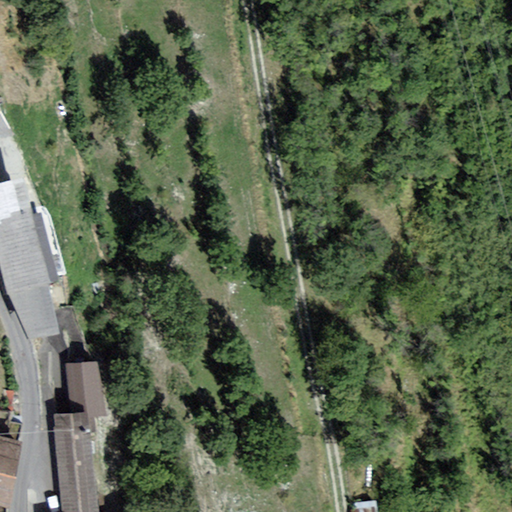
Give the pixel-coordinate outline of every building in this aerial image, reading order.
[(0,149),(0,173),(17,171),(14,148),(0,149)] [(19,182),(0,187),(0,258),(26,340),(66,327),(19,182)] [(107,357),(65,361),(71,414),(99,411),(112,410),(107,357)] [(71,414),(55,416),(66,511),(110,506),(99,411),(71,414)] [(19,445),(0,440),(0,499),(7,501),(19,445)]
